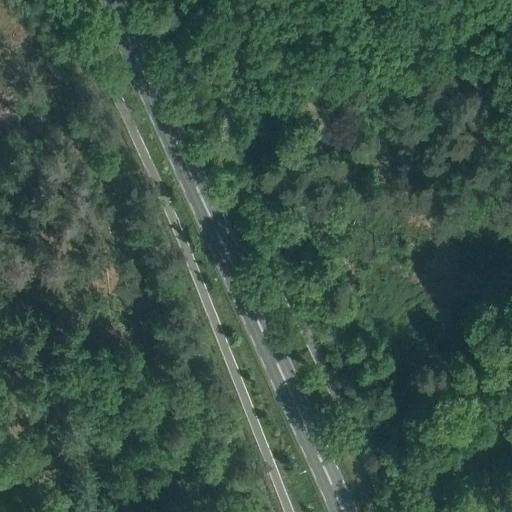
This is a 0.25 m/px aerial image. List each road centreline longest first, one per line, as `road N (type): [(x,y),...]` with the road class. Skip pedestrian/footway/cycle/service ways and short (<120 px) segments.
road 1 (secondary): [(340,511),(104,0)]
road 2 (track): [(0,384),(80,511)]
